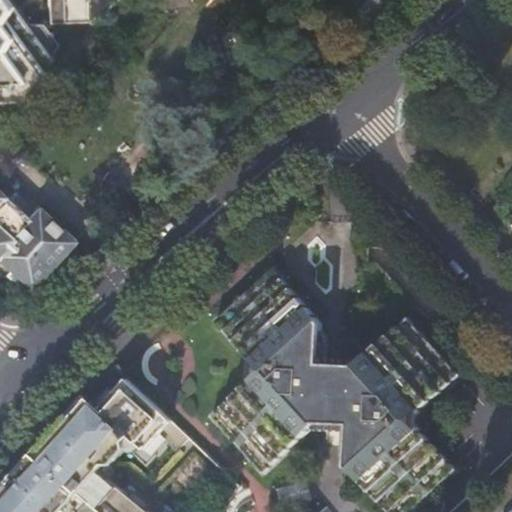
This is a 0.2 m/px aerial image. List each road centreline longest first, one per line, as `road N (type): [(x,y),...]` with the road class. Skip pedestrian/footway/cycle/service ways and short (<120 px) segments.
road 1 (secondary): [(257,176),(21,361)]
road 2 (secondary): [(67,379),(257,176)]
road 3 (residential): [(511,307),(331,114)]
road 4 (secondary): [(331,114),(473,0)]
